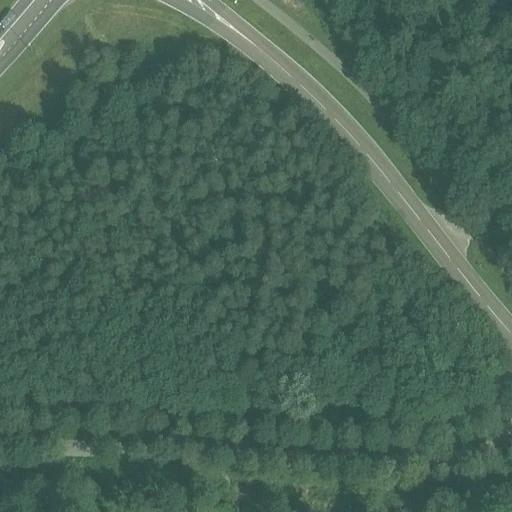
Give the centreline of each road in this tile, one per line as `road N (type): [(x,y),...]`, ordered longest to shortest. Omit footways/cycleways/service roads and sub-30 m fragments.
road 1 (unclassified): [(511,436),(455,465),(396,468),(0,452)]
road 2 (secondary): [(217,16),(325,108),(511,335)]
